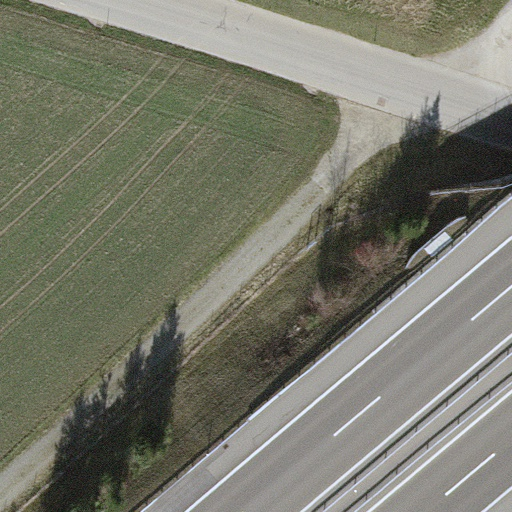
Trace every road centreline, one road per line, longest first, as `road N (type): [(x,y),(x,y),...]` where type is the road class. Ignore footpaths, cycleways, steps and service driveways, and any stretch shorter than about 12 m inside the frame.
road 1 (track): [(439,99),(336,174),(0,488)]
road 2 (unclassified): [(511,121),(114,0)]
road 3 (motorway): [(511,289),(248,511)]
